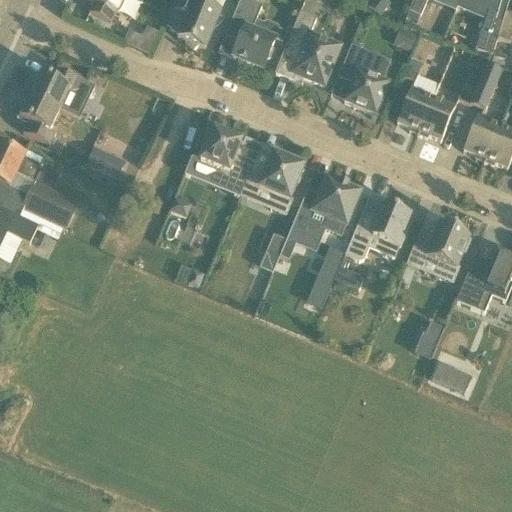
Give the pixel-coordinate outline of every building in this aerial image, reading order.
[(110,26),(116,13),(122,0),(82,0),(93,5),(88,15),(110,26)] [(204,53),(212,33),(222,23),(218,19),(220,15),(202,7),(204,0),(178,0),(173,14),(186,19),(177,42),(184,45),(193,54),(197,50),(204,53)] [(263,73),(275,40),(253,30),(262,8),(255,6),(243,0),(241,0),(240,0),(225,39),(238,45),(232,60),(263,73)] [(380,18),(390,7),(381,0),(374,0),(368,8),(380,18)] [(408,15),(414,0),(401,0),(401,1),(412,5),(408,15)] [(458,0),(461,1),(460,0),(414,0),(408,15),(419,20),(427,0),(458,0)] [(497,42),(505,15),(493,11),(486,34),(481,32),(475,54),(491,59),(494,53),(497,42)] [(511,16),(505,15),(497,42),(509,46),(511,36),(511,16)] [(323,90),(339,51),(309,38),(316,23),(299,16),(274,77),(293,85),(295,78),(323,90)] [(416,39),(400,32),(393,48),(409,54),(416,39)] [(375,119),(387,88),(382,85),(390,65),(351,48),(337,82),(351,87),(344,106),(354,110),(353,111),(354,111),(355,111),(363,115),(364,115),(375,119)] [(80,84),(54,71),(49,82),(40,78),(29,100),(59,114),(69,93),(74,96),(80,84)] [(403,81),(414,85),(418,77),(406,72),(403,81)] [(417,141),(432,103),(410,94),(396,127),(410,133),(409,135),(417,139),(416,140),(417,141)] [(468,110),(472,101),(460,97),(456,105),(468,110)] [(49,149),(55,138),(49,135),(59,114),(29,100),(19,122),(28,126),(23,137),(49,149)] [(480,115),(483,106),(472,101),(468,110),(480,115)] [(441,146),(455,113),(432,103),(418,139),(426,143),(427,140),(441,146)] [(484,167),(499,131),(476,122),(463,155),(476,161),(475,163),(484,167)] [(507,173),(511,161),(511,136),(499,131),(484,167),(493,170),(493,168),(507,173)] [(235,160),(241,147),(212,134),(205,150),(203,149),(197,162),(200,164),(199,166),(216,173),(223,181),(232,188),(242,193),(260,148),(259,148),(258,149),(259,149),(252,167),(235,160)] [(260,148),(242,193),(239,201),(285,220),(292,204),(289,202),(295,188),(298,189),(303,176),(300,175),(302,171),(272,159),(259,153),(261,149),(262,149),(260,148)] [(29,166),(23,163),(24,161),(0,149),(0,212),(19,221),(21,215),(61,234),(63,235),(76,209),(50,196),(59,179),(29,166)] [(86,170),(118,184),(126,164),(95,150),(86,170)] [(346,230),(360,195),(325,181),(317,200),(306,195),(295,223),(302,226),(307,214),(325,221),(320,232),(340,240),(345,229),(346,230)] [(370,197),(344,260),(347,262),(359,266),(363,264),(368,252),(393,263),(398,252),(399,252),(413,219),(382,206),(383,202),(370,197)] [(168,215),(183,221),(188,207),(173,202),(168,215)] [(29,248),(36,233),(37,230),(19,221),(0,212),(0,251),(7,237),(29,248)] [(21,215),(19,221),(37,230),(36,233),(41,236),(51,240),(53,241),(57,243),(59,239),(61,234),(21,215)] [(420,234),(405,269),(415,273),(421,257),(439,265),(433,280),(452,288),(460,272),(458,271),(469,245),(467,244),(469,240),(439,227),(434,240),(420,234)] [(266,255),(279,260),(285,244),(273,239),(266,255)] [(285,244),(279,260),(283,262),(288,265),(295,249),(285,244)] [(505,306),(511,288),(511,257),(497,252),(489,270),(488,274),(471,267),(456,305),(484,317),(491,301),(505,306)] [(340,271),(334,284),(344,288),(348,280),(345,273),(343,272),(340,271)] [(437,367),(430,384),(443,390),(450,372),(437,367)]
